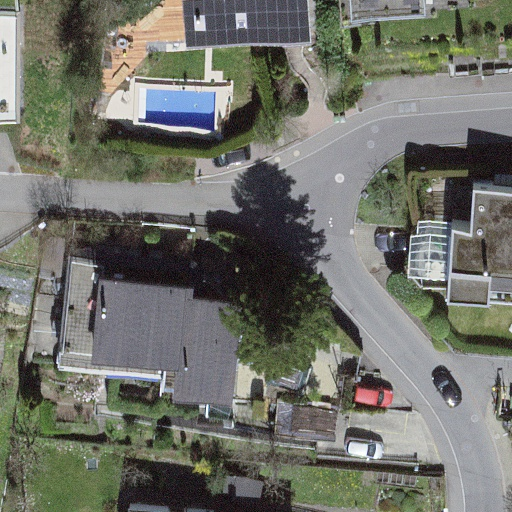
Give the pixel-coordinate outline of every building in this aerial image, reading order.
[(311,0),(188,0),(192,58),(315,51),(311,0)] [(480,0),(363,0),(365,29),(482,21),(480,0)] [(0,9),(0,52),(20,53),(21,10),(0,9)] [(511,302),(511,200),(449,198),(445,300),(511,302)] [(54,269),(59,237),(45,235),(41,267),(54,269)] [(64,299),(186,311),(189,286),(191,263),(68,252),(64,299)] [(184,332),(234,337),(238,302),(209,276),(198,287),(189,286),(186,311),(184,332)] [(186,311),(64,299),(58,355),(163,365),(164,348),(182,350),(184,332),(186,311)] [(234,337),(184,332),(182,350),(164,348),(163,365),(161,377),(229,384),(234,337)] [(334,435),(336,404),(277,399),(275,431),(334,435)] [(212,511),(213,511),(131,503),(129,511),(212,511)]
